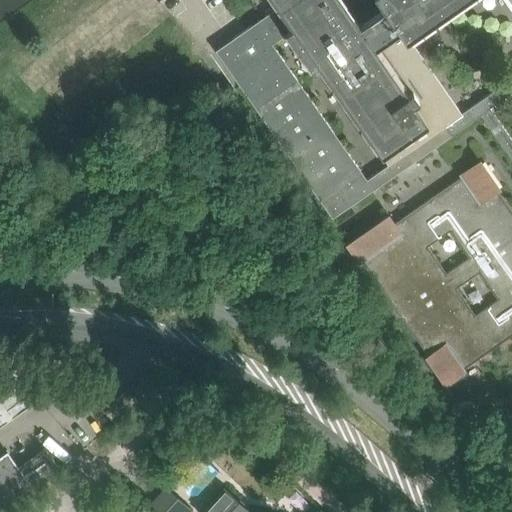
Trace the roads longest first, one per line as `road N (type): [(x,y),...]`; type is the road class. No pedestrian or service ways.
road 1 (secondary): [(495,511),(337,367),(254,316),(140,281),(0,271)]
road 2 (secondary): [(0,326),(97,330),(218,369),(340,445),(411,511)]
road 3 (residential): [(338,511),(260,441),(236,431),(176,423),(136,442)]
